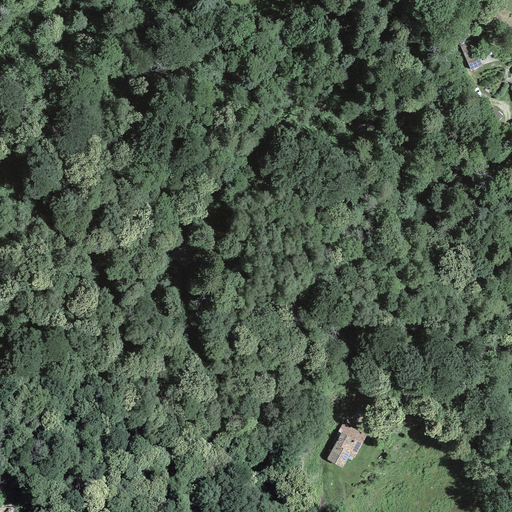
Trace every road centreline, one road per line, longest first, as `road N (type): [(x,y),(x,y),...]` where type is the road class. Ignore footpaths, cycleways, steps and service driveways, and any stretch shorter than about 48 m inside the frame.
road 1 (track): [(511,332),(443,189),(461,155),(511,135)]
road 2 (track): [(391,416),(408,407),(422,414),(459,450),(500,511)]
